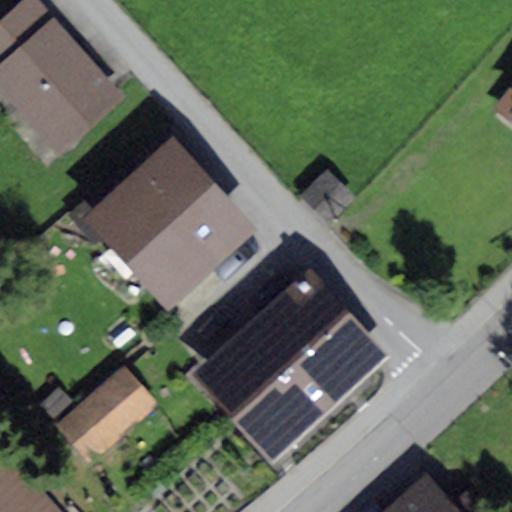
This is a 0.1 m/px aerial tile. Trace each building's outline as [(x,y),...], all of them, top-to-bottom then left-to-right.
[(0,93),(58,161),(120,108),(32,6),(0,33),(0,93)] [(123,232),(172,288),(238,230),(159,140),(71,217),(101,251),(123,232)] [(370,347),(307,278),(208,366),(280,445),(322,407),(314,397),(370,347)] [(108,380),(64,421),(91,449),(135,409),(108,380)] [(59,511),(8,455),(0,462),(0,511),(59,511)] [(390,511),(480,511),(467,497),(449,511),(445,511),(421,485),(390,511)]
